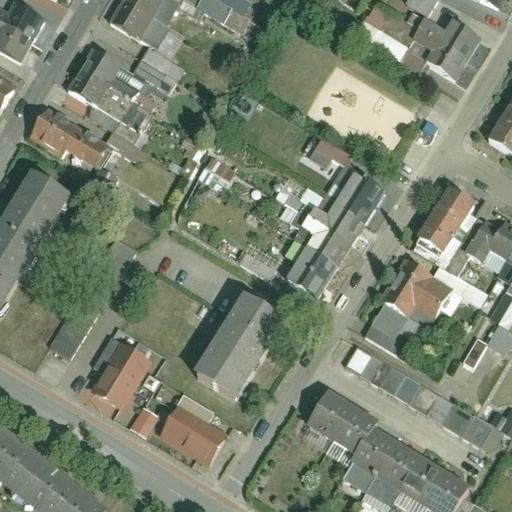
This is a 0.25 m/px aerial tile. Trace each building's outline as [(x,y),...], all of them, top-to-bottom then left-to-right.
[(164,0),(125,0),(107,33),(137,50),(164,0)] [(405,0),(402,12),(427,20),(433,0),(405,0)] [(501,14),(506,0),(469,0),(469,1),(501,14)] [(0,57),(21,69),(43,26),(13,11),(9,19),(0,14),(0,57)] [(457,82),(480,45),(445,25),(437,38),(412,23),(397,47),(457,82)] [(122,71),(97,56),(67,106),(136,148),(161,108),(116,81),(122,71)] [(0,119),(16,92),(0,82),(0,119)] [(511,108),(487,144),(511,162),(511,108)] [(116,154),(55,116),(38,143),(99,181),(116,154)] [(323,170),(326,164),(343,171),(348,158),(313,143),(305,162),(323,170)] [(224,186),(231,175),(211,161),(203,172),(224,186)] [(315,302),(382,198),(346,174),(279,279),(315,302)] [(203,175),(191,201),(203,207),(216,181),(203,175)] [(0,237),(0,309),(71,206),(38,183),(0,237)] [(442,264),(474,211),(447,195),(415,248),(442,264)] [(511,283),(511,237),(491,271),(511,283)] [(51,355),(71,367),(138,257),(118,245),(51,355)] [(410,264),(384,309),(410,324),(417,312),(434,322),(454,289),(410,264)] [(289,329),(246,305),(199,390),(242,412),(289,329)] [(400,325),(396,338),(408,341),(412,328),(400,325)] [(471,374),(485,349),(473,342),(459,367),(471,374)] [(156,365),(132,351),(106,397),(131,411),(156,365)] [(342,371),(406,409),(418,390),(353,352),(342,371)] [(434,399),(421,420),(477,454),(490,433),(434,399)] [(341,473),(410,511),(461,511),(471,496),(371,439),(376,431),(325,402),(304,440),(346,464),(341,473)] [(214,476),(233,442),(210,429),(215,419),(188,404),(164,447),(214,476)] [(495,435),(511,442),(511,415),(505,412),(495,435)] [(0,494),(22,511),(92,511),(0,438),(0,494)]
